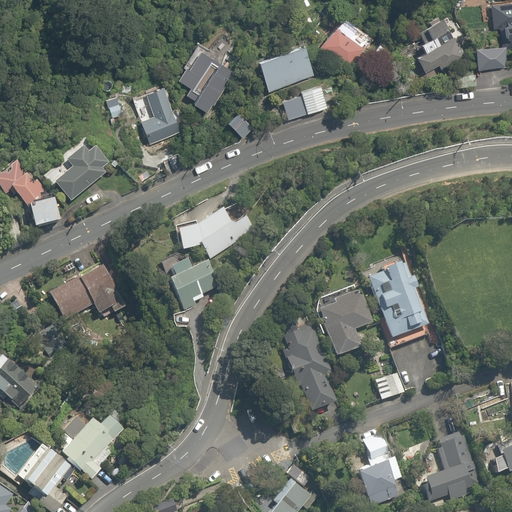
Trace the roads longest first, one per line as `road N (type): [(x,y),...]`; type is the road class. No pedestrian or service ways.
road 1 (tertiary): [(0,270),(252,154),(344,125),(511,102)]
road 2 (tertiary): [(209,425),(251,312),(334,212),(418,172),(511,157)]
road 3 (residential): [(511,369),(300,449),(209,425)]
road 4 (tertiary): [(107,511),(209,425)]
